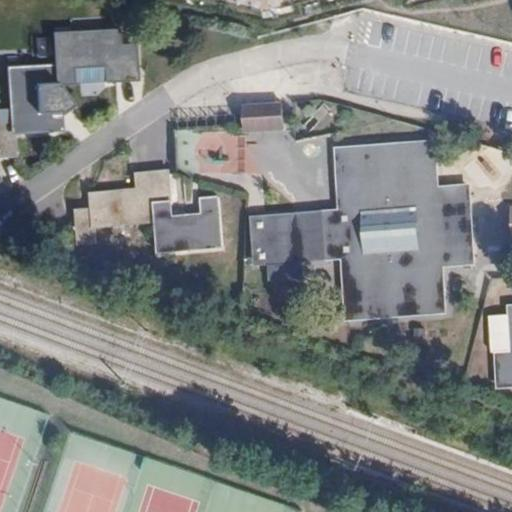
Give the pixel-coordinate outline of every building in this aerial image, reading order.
[(214,0),(258,10),(300,0),(214,0)] [(56,81),(57,83),(74,82),(73,66),(102,65),(103,81),(138,79),(135,45),(120,46),(118,30),(54,34),(56,66),(56,81)] [(0,122),(0,155),(14,155),(13,131),(61,128),(61,113),(45,114),(43,82),(56,81),(56,66),(8,69),(11,122),(0,122)] [(247,106),(250,132),(287,129),(285,102),(247,106)] [(260,266),(266,265),(307,262),(303,214),(295,129),(287,129),(250,132),(248,133),(256,218),(260,264),(260,266)] [(343,211),(328,212),(331,260),(347,258),(350,286),(352,319),(448,312),(444,266),(475,264),(469,185),(437,188),(434,141),(338,148),(343,211)] [(160,239),(162,253),(201,249),(225,247),(221,197),(204,199),(205,215),(176,217),(171,171),(154,172),(158,222),(160,239)] [(95,227),(109,226),(158,222),(154,172),(138,174),(139,190),(91,195),(93,210),(79,211),(79,219),(80,226),(81,244),(97,243),(95,227)] [(307,262),(331,260),(328,212),(303,214),(307,262)] [(511,305),(511,306),(511,322),(511,352),(497,354),(500,385),(511,384),(511,305)]
